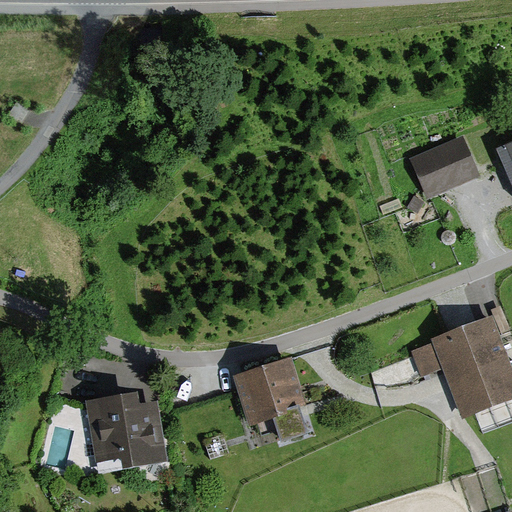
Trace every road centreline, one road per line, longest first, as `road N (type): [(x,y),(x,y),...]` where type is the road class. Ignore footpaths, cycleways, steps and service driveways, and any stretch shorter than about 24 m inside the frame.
road 1 (residential): [(0,295),(152,356),(205,359),(261,350),(511,258)]
road 2 (residential): [(101,0),(91,63),(29,160),(0,184)]
